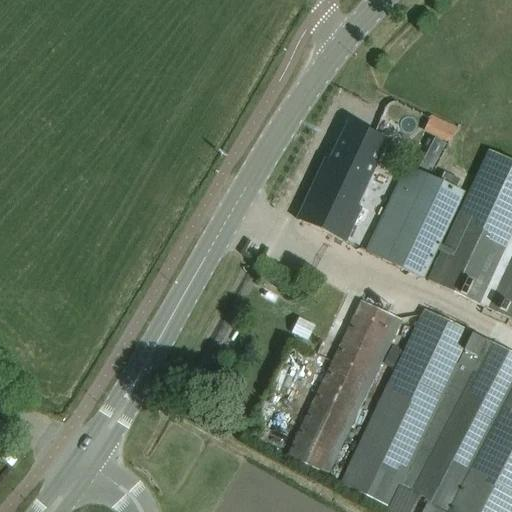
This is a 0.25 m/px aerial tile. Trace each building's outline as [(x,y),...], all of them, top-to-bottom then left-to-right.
[(447,143),(454,128),(430,116),(423,131),(447,143)] [(386,140),(365,131),(347,122),(328,161),(325,159),(296,221),(314,229),(344,242),(359,207),(357,206),(386,140)] [(511,161),(488,151),(427,281),(476,305),(511,322),(511,161)] [(405,166),(365,253),(381,260),(423,279),(456,209),(463,193),(455,189),(459,180),(443,173),(439,182),(421,173),(405,166)] [(326,476),(400,322),(361,303),(287,458),(326,476)] [(423,310),(337,484),(387,509),(388,509),(398,490),(409,496),(487,342),(423,310)] [(487,342),(409,496),(416,499),(424,504),(439,511),(444,511),(510,388),(511,389),(511,353),(488,341),(487,342)] [(444,511),(511,511),(511,389),(510,388),(444,511)]
